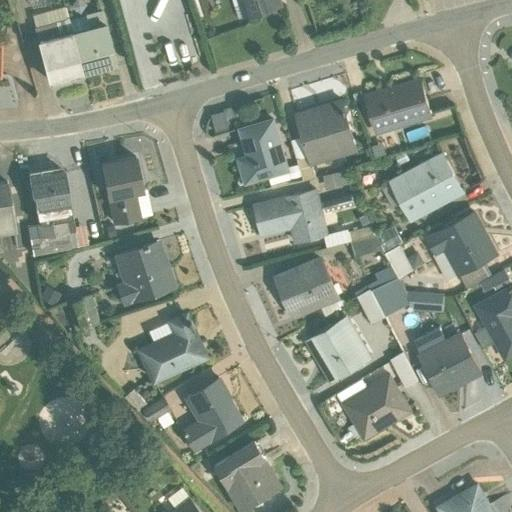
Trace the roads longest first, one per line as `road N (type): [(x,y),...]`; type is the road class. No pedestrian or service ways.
road 1 (residential): [(170,102),(212,245),(264,360),(345,500)]
road 2 (residential): [(170,102),(453,19)]
road 3 (residential): [(511,183),(479,112),(453,19)]
road 4 (residential): [(0,131),(170,102)]
road 5 (residential): [(345,500),(491,415)]
